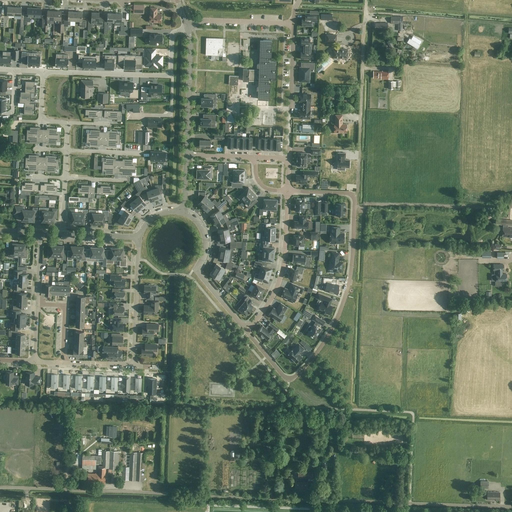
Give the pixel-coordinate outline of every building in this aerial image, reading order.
[(30,16),(34,16),(35,8),(28,8),(27,15),(24,15),(24,17),(24,24),(27,24),(27,21),(30,21),(30,16)] [(42,8),(35,8),(34,16),(39,16),(38,18),(38,21),(41,21),(41,27),(44,27),(44,32),(47,32),(47,25),(44,25),(44,18),(44,15),(41,15),(42,8)] [(150,14),(150,22),(161,23),(161,20),(162,20),(162,18),(161,17),(161,15),(157,14),(157,8),(150,8),(150,14)] [(54,11),(54,18),(54,20),(58,20),(58,32),(63,33),(64,24),(61,24),(61,20),(61,11),(54,11)] [(75,21),(75,18),(75,12),(68,11),(68,19),(64,19),(64,26),(68,26),(68,24),(70,25),(71,21),(75,21)] [(82,12),(75,12),(75,18),(75,21),(80,21),(79,25),(82,25),(82,27),(86,27),(86,20),(82,20),(82,12)] [(103,26),(103,18),(103,17),(99,17),(99,13),(92,12),(91,24),(96,24),(96,26),(103,26)] [(115,21),(115,13),(108,13),(107,21),(108,21),(108,22),(105,22),(104,34),(107,34),(108,25),(111,25),(112,21),(115,21)] [(122,22),(122,18),(122,13),(115,13),(115,21),(117,22),(117,25),(121,25),(121,35),(124,35),(124,23),(121,23),(121,22),(122,22)] [(305,15),(305,19),(302,19),(302,26),(311,26),(312,22),(317,22),(317,16),(305,15)] [(391,16),(391,23),(398,24),(397,31),(402,31),(402,17),(391,16)] [(149,44),(155,45),(155,44),(162,44),(162,43),(163,43),(163,39),(162,39),(162,35),(156,34),(153,34),(149,34),(149,44)] [(398,43),(405,41),(403,34),(396,36),(398,43)] [(223,38),(206,38),(206,55),(218,55),(218,50),(220,48),(223,48),(223,38)] [(306,49),(312,49),(312,43),(310,43),(310,38),(301,38),(301,45),(306,45),(306,49)] [(409,38),(407,42),(418,49),(420,45),(409,38)] [(270,59),(271,40),(260,40),(259,64),(257,64),(257,67),(259,67),(259,70),(247,69),(243,69),(243,81),(247,81),(258,81),(258,87),(257,87),(256,90),(258,90),(258,99),(261,99),(269,99),(270,81),(269,81),(269,79),(273,79),(275,79),(276,61),(274,61),(269,61),(269,59),(270,59)] [(162,56),(155,56),(155,50),(148,49),(148,58),(145,58),(145,62),(150,62),(150,67),(157,67),(157,65),(162,65),(162,56)] [(312,49),(306,49),(306,52),(301,52),(300,59),(310,59),(310,55),(313,55),(313,52),(312,52),(312,49)] [(343,58),(348,58),(348,50),(341,49),(333,49),(332,58),(343,58)] [(13,60),(18,60),(19,50),(14,50),(13,56),(0,55),(0,64),(4,64),(4,65),(6,65),(6,64),(11,65),(11,59),(13,59),(13,60)] [(40,66),(41,57),(28,56),(28,52),(22,52),(22,59),(28,59),(27,65),(40,66)] [(88,69),(88,68),(89,68),(90,56),(84,56),(84,55),(79,54),(78,62),(83,62),(83,68),(84,68),(84,69),(88,69)] [(68,55),(63,55),(63,59),(56,58),(55,67),(68,67),(68,59),(68,55)] [(90,56),(89,68),(90,68),(90,69),(95,69),(95,68),(96,68),(96,63),(99,63),(100,55),(96,55),(96,56),(90,56)] [(105,58),(105,68),(114,69),(114,64),(116,64),(117,55),(110,55),(110,59),(105,58)] [(124,64),(124,69),(130,69),(130,55),(125,55),(125,56),(119,55),(118,64),(124,64)] [(130,69),(136,70),(136,64),(141,64),(142,56),(135,56),(135,55),(130,55),(130,69)] [(325,66),(331,61),(329,58),(323,64),(325,66)] [(315,68),(315,63),(304,63),(303,67),(300,67),(300,82),(305,82),(305,80),(309,81),(310,68),(315,68)] [(382,71),(373,71),(373,78),(381,78),(381,79),(388,79),(388,71),(382,71)] [(238,85),(238,76),(229,76),(229,85),(238,85)] [(89,97),(89,88),(93,88),(93,80),(81,80),(81,97),(89,97)] [(31,92),(36,93),(36,88),(35,88),(36,86),(35,86),(35,81),(24,81),(25,81),(25,92),(31,92)] [(116,86),(116,91),(123,91),(126,91),(126,94),(126,96),(131,96),(136,96),(136,93),(136,89),(133,89),(129,89),(129,87),(129,82),(123,82),(116,82),(116,86)] [(154,85),(153,85),(153,84),(152,84),(152,85),(151,85),(152,84),(151,84),(151,85),(150,85),(150,87),(150,88),(147,87),(147,92),(141,92),(141,100),(147,100),(147,94),(151,94),(159,94),(161,94),(162,85),(157,85),(155,85),(155,84),(154,84),(154,85)] [(25,92),(21,91),(20,96),(19,103),(24,103),(31,103),(31,92),(25,92)] [(108,103),(108,93),(98,93),(98,102),(108,103)] [(211,106),(212,106),(213,101),(216,101),(216,94),(209,94),(209,98),(201,98),(201,99),(200,99),(200,102),(201,102),(201,106),(208,106),(208,107),(211,107),(211,106)] [(303,106),(310,106),(310,102),(311,95),(299,94),(299,102),(303,102),(303,106)] [(23,113),(23,114),(33,114),(33,110),(35,110),(35,109),(34,109),(35,107),(35,103),(31,103),(24,103),(24,113),(23,113)] [(310,106),(303,106),(302,110),(299,110),(298,118),(310,118),(310,111),(309,111),(310,106)] [(102,117),(102,110),(86,109),(85,115),(88,115),(88,118),(98,118),(98,117),(102,117)] [(121,111),(104,110),(104,117),(108,117),(107,119),(118,119),(118,116),(121,116),(121,111)] [(230,111),(227,111),(226,122),(234,123),(235,120),(230,119),(230,111)] [(200,125),(211,126),(211,121),(215,122),(215,115),(209,115),(209,119),(200,118),(200,119),(199,119),(199,123),(200,123),(200,125)] [(346,132),(347,124),(341,124),(341,121),(342,121),(342,115),(335,115),(335,123),(334,123),(334,132),(346,132)] [(148,118),(148,127),(161,127),(161,118),(148,118)] [(27,135),(43,136),(43,129),(40,129),(40,127),(30,127),(30,130),(27,130),(27,135)] [(47,129),(43,129),(43,136),(60,136),(60,131),(57,131),(57,128),(47,128),(47,129)] [(87,138),(103,138),(103,132),(100,132),(100,130),(90,130),(90,133),(87,133),(87,138)] [(107,132),(103,132),(103,138),(120,139),(120,134),(117,134),(117,131),(107,130),(107,132)] [(43,136),(27,135),(26,140),(30,140),(29,143),(39,143),(39,142),(43,142),(43,136)] [(43,136),(43,142),(46,142),(46,144),(56,144),(56,141),(59,141),(60,136),(43,136)] [(103,145),(103,138),(87,138),(86,143),(90,143),(89,146),(99,146),(100,145),(103,145)] [(120,139),(103,138),(103,145),(106,145),(106,146),(116,147),(116,144),(119,144),(120,139)] [(165,152),(158,152),(159,152),(159,153),(151,153),(151,161),(165,161),(165,152)] [(298,153),(298,157),(297,157),(297,162),(297,166),(298,166),(302,166),(302,167),(305,167),(306,167),(306,166),(306,162),(310,162),(310,158),(307,158),(307,154),(307,153),(306,153),(298,153)] [(345,158),(345,153),(338,153),(337,157),(338,157),(338,159),(337,159),(337,167),(341,167),(340,170),(345,170),(345,168),(349,168),(349,160),(344,159),(344,158),(345,158)] [(42,163),(42,157),(39,157),(39,155),(29,155),(29,158),(26,157),(25,162),(42,163)] [(42,157),(42,163),(58,164),(59,159),(56,159),(56,156),(46,155),(46,157),(42,157)] [(102,166),(119,167),(119,160),(116,160),(116,159),(106,158),(106,161),(103,161),(102,166)] [(122,160),(119,160),(119,167),(135,167),(136,162),(132,162),(133,159),(123,159),(122,160)] [(42,170),(42,163),(25,162),(25,167),(28,168),(28,171),(38,171),(38,170),(42,170)] [(58,169),(58,164),(42,163),(42,170),(45,170),(45,171),(55,172),(55,169),(58,169)] [(115,173),(119,173),(119,167),(102,166),(102,171),(105,171),(105,174),(115,175),(115,173)] [(198,179),(209,179),(211,179),(211,166),(203,166),(203,169),(200,169),(200,170),(198,172),(197,172),(197,177),(198,177),(198,179)] [(135,167),(119,167),(119,173),(122,173),(122,175),(132,175),(132,172),(135,172),(135,167)] [(231,176),(231,175),(244,176),(244,174),(245,174),(246,174),(246,171),(245,170),(244,170),(244,169),(236,169),(236,168),(233,168),(233,169),(231,169),(231,172),(230,172),(230,176),(231,176)] [(231,175),(231,176),(231,181),(232,181),(232,187),(238,187),(239,182),(244,182),(244,181),(245,181),(245,180),(245,178),(245,177),(244,177),(244,176),(231,175)] [(307,184),(307,175),(300,175),(296,175),(296,183),(300,183),(307,184)] [(39,184),(35,184),(35,183),(25,182),(25,185),(22,185),(22,190),(38,191),(39,184)] [(54,184),(44,183),(44,184),(41,184),(40,191),(57,192),(57,187),(54,187),(54,184)] [(95,187),(91,187),(91,185),(81,185),(81,188),(78,188),(78,193),(95,194),(95,187)] [(155,185),(156,188),(153,189),(156,199),(162,197),(161,194),(162,194),(162,185),(157,185),(155,185)] [(111,186),(101,186),(101,187),(97,187),(97,194),(113,194),(114,189),(111,189),(111,186)] [(150,201),(151,201),(156,199),(153,189),(150,191),(146,186),(143,187),(146,192),(147,191),(150,201)] [(244,200),(253,192),(249,187),(243,192),(240,190),(235,195),(239,200),(242,198),(244,200)] [(198,204),(203,207),(209,200),(207,198),(205,196),(205,192),(198,192),(198,200),(199,200),(200,201),(198,204)] [(253,192),(244,200),(246,202),(244,204),(249,209),(254,204),(252,202),(257,196),(253,192)] [(145,205),(146,204),(146,203),(139,196),(135,200),(141,207),(143,206),(145,205)] [(296,207),(296,211),(304,212),(304,208),(306,208),(306,204),(304,204),(304,200),(300,200),(300,198),(297,198),(297,199),(296,199),(296,204),(295,204),(295,207),(296,207)] [(214,204),(216,207),(221,203),(219,200),(217,202),(214,199),(212,202),(209,200),(203,207),(204,209),(206,210),(207,211),(214,204)] [(270,209),(270,199),(264,199),(264,208),(263,208),(263,209),(259,209),(259,215),(263,215),(263,211),(266,211),(266,208),(270,209)] [(140,209),(141,207),(135,200),(130,203),(137,211),(138,210),(140,209)] [(225,200),(221,203),(216,207),(218,209),(227,202),(225,200)] [(335,215),(345,215),(345,211),(346,211),(346,208),(345,208),(345,203),(336,203),(335,215)] [(22,221),(28,221),(29,210),(24,210),(25,207),(15,206),(14,214),(22,214),(22,221)] [(33,210),(29,210),(28,221),(34,221),(35,215),(38,215),(38,207),(33,207),(33,210)] [(48,222),(48,211),(45,211),(45,208),(39,208),(39,215),(42,215),(42,222),(48,222)] [(48,211),(48,222),(54,222),(54,218),(57,218),(57,209),(52,209),(52,211),(48,211)] [(82,212),(78,212),(78,223),(84,224),(84,217),(88,217),(88,210),(83,209),(82,212)] [(78,223),(78,212),(75,212),(75,210),(70,210),(69,218),(72,219),(72,223),(78,223)] [(98,224),(98,213),(94,213),(94,210),(89,210),(89,217),(92,217),(92,224),(98,224)] [(98,213),(98,224),(104,224),(104,218),(108,218),(108,211),(103,210),(102,213),(98,213)] [(122,215),(131,220),(131,219),(132,218),(133,217),(134,215),(133,215),(125,210),(122,215)] [(213,219),(214,220),(222,215),(219,210),(211,215),(210,215),(211,217),(213,219)] [(127,225),(131,220),(122,215),(120,218),(118,217),(114,224),(111,224),(111,225),(124,225),(125,224),(127,225)] [(215,224),(216,226),(217,225),(225,220),(222,215),(214,220),(214,222),(215,224)] [(306,222),(307,216),(299,216),(299,220),(300,220),(300,221),(294,221),(294,228),(295,228),(295,229),(301,230),(301,228),(308,228),(308,222),(306,222)] [(495,224),(497,224),(503,225),(503,227),(502,236),(510,237),(511,236),(511,228),(507,228),(507,225),(511,225),(511,220),(496,219),(495,224)] [(261,223),(261,233),(275,233),(275,231),(276,231),(276,228),(275,228),(275,227),(269,227),(269,223),(270,224),(270,223),(261,223)] [(228,228),(228,229),(218,230),(218,232),(219,234),(219,236),(229,234),(229,231),(233,230),(232,226),(228,228)] [(330,233),(330,243),(337,244),(338,242),(344,243),(344,233),(339,233),(339,231),(340,231),(340,227),(332,227),(332,233),(330,233)] [(275,233),(261,233),(260,243),(270,243),(268,243),(268,239),(275,240),(275,239),(276,239),(276,236),(275,236),(275,233)] [(294,235),(293,245),(304,246),(304,236),(294,235)] [(18,255),(19,244),(13,243),(12,250),(9,250),(8,257),(14,257),(14,254),(18,255)] [(263,250),(263,253),(275,254),(275,250),(274,250),(274,248),(267,247),(267,243),(270,244),(270,243),(260,243),(259,249),(263,250)] [(19,244),(18,255),(24,255),(24,257),(27,257),(27,250),(25,250),(25,244),(19,244)] [(57,256),(57,245),(51,245),(51,249),(48,249),(48,258),(53,258),(53,256),(57,256)] [(57,245),(57,256),(61,257),(61,259),(66,260),(66,252),(63,252),(64,246),(57,245)] [(77,257),(77,246),(71,246),(71,252),(68,252),(67,260),(73,260),(73,257),(77,257)] [(77,246),(77,257),(81,257),(81,260),(87,261),(87,253),(83,253),(83,247),(77,246)] [(87,253),(87,261),(97,261),(97,257),(97,247),(96,247),(95,246),(92,246),(92,247),(91,247),(91,249),(91,254),(87,254),(87,253)] [(99,247),(97,247),(97,257),(100,258),(100,261),(103,261),(103,263),(103,266),(106,266),(106,263),(107,255),(103,255),(104,247),(103,247),(102,246),(100,246),(99,247)] [(117,259),(117,248),(115,248),(115,247),(112,247),(112,248),(111,248),(111,255),(107,255),(106,263),(113,263),(113,259),(117,259)] [(117,248),(117,259),(120,259),(120,266),(126,266),(126,258),(123,258),(123,251),(124,251),(124,249),(123,249),(123,248),(122,248),(122,247),(119,247),(119,248),(117,248)] [(220,247),(219,253),(229,255),(232,255),(234,248),(230,248),(230,249),(220,247)] [(228,261),(228,262),(231,263),(232,255),(229,255),(219,253),(218,259),(228,261)] [(258,261),(259,262),(267,263),(265,263),(266,260),(273,261),(273,258),(274,258),(275,254),(263,253),(263,256),(259,256),(258,261)] [(330,261),(329,269),(335,270),(334,272),(338,272),(338,270),(342,270),(343,262),(338,262),(339,253),(332,253),(331,261),(330,261)] [(293,254),(292,263),(305,264),(305,260),(310,261),(310,257),(306,256),(306,255),(293,254)] [(261,268),(260,271),(270,275),(272,269),(265,266),(266,263),(267,263),(259,262),(257,267),(261,268)] [(217,264),(216,264),(215,265),(214,267),(213,269),(222,274),(225,269),(216,264),(217,264)] [(503,264),(493,264),(493,270),(497,270),(497,274),(496,274),(496,281),(506,281),(506,279),(507,279),(507,276),(506,276),(506,274),(502,274),(502,270),(503,270),(503,264)] [(289,275),(288,278),(296,280),(298,273),(302,274),(304,268),(297,266),(296,270),(291,268),(290,272),(289,275)] [(220,277),(222,274),(213,269),(210,274),(213,275),(212,277),(222,289),(215,280),(217,278),(219,279),(221,277),(220,277)] [(18,280),(28,280),(28,278),(28,274),(22,274),(22,271),(14,270),(13,276),(18,276),(18,280)] [(270,275),(260,271),(259,274),(255,273),(254,279),(261,282),(260,282),(261,278),(268,280),(270,275)] [(125,279),(121,279),(121,275),(110,275),(110,281),(114,281),(114,286),(125,286),(125,279)] [(333,293),(336,294),(338,285),(331,283),(331,278),(332,278),(323,277),(322,283),(326,284),(324,290),(328,292),(328,293),(333,294),(333,293)] [(28,280),(18,280),(18,283),(13,283),(13,288),(21,289),(21,286),(28,286),(28,283),(28,280)] [(254,286),(253,289),(262,294),(263,292),(264,291),(266,289),(252,282),(251,284),(254,286)] [(155,293),(156,286),(153,286),(153,284),(149,284),(149,285),(144,285),(144,292),(147,293),(147,299),(153,299),(153,293),(155,293)] [(292,284),(289,290),(285,288),(284,289),(284,290),(283,292),(281,297),(288,299),(289,301),(291,302),(293,301),(294,302),(298,292),(301,294),(303,289),(292,284)] [(115,294),(114,299),(124,299),(125,292),(118,292),(118,289),(112,288),(112,294),(115,294)] [(262,294),(253,289),(251,292),(248,290),(247,292),(260,300),(261,297),(261,296),(262,294)] [(17,296),(17,300),(27,300),(27,294),(20,293),(20,290),(14,290),(14,296),(17,296)] [(332,306),(330,305),(332,299),(318,293),(316,298),(322,300),(318,310),(322,311),(321,312),(326,314),(326,313),(329,314),(332,306)] [(239,301),(250,311),(252,309),(251,308),(254,306),(248,301),(250,298),(245,294),(239,301)] [(27,307),(27,300),(17,300),(17,303),(13,303),(13,309),(19,309),(19,306),(27,307)] [(149,314),(154,314),(154,311),(158,311),(159,301),(151,301),(151,305),(144,305),(144,314),(146,314),(147,315),(148,315),(149,314)] [(250,311),(239,301),(236,305),(239,308),(238,309),(243,312),(242,313),(245,315),(245,314),(246,315),(248,312),(248,313),(250,311)] [(113,308),(113,315),(124,315),(124,307),(117,307),(118,304),(109,303),(109,308),(113,308)] [(283,315),(283,314),(287,307),(281,303),(277,308),(278,309),(277,310),(273,308),(269,315),(279,321),(283,315)] [(14,320),(27,320),(27,317),(26,317),(26,314),(21,314),(21,311),(11,310),(11,316),(14,316),(14,320)] [(318,323),(323,326),(325,322),(315,315),(312,319),(316,322),(314,325),(308,334),(315,339),(321,329),(316,326),(318,323)] [(120,318),(109,317),(109,326),(113,326),(112,330),(123,331),(123,323),(119,323),(120,318)] [(27,323),(27,320),(14,320),(14,323),(10,323),(10,329),(20,329),(20,326),(26,326),(26,323),(27,323)] [(274,330),(276,332),(279,329),(270,322),(267,325),(270,327),(268,329),(262,325),(257,332),(261,334),(260,335),(263,338),(264,337),(267,340),(272,333),(274,330)] [(158,331),(159,324),(147,324),(147,328),(143,328),(142,335),(153,336),(154,331),(158,331)] [(16,340),(25,341),(25,334),(17,334),(18,331),(9,330),(9,336),(16,337),(16,340)] [(290,331),(287,340),(289,341),(290,339),(292,340),(295,333),(290,331)] [(120,337),(120,334),(112,333),(112,337),(113,337),(112,344),(122,344),(123,337),(120,337)] [(157,345),(150,345),(145,344),(145,348),(142,348),(141,355),(152,355),(153,351),(157,351),(157,345)] [(293,349),(288,355),(291,358),(291,359),(293,361),(294,361),(296,363),(302,357),(298,354),(300,353),(304,349),(299,344),(294,349),(293,349)] [(114,347),(103,346),(103,353),(107,353),(107,359),(122,359),(122,351),(114,350),(114,347)] [(4,379),(5,380),(6,380),(6,384),(13,384),(18,384),(18,378),(13,377),(14,372),(6,372),(6,375),(5,375),(4,376),(4,379)] [(26,372),(25,384),(34,385),(34,384),(40,384),(41,377),(34,377),(34,373),(32,373),(31,372),(29,372),(28,372),(26,372)] [(118,377),(112,376),(111,380),(109,379),(109,384),(111,384),(111,390),(118,390),(118,377)] [(130,377),(123,377),(123,382),(121,382),(121,387),(123,387),(123,391),(129,392),(130,377)] [(148,393),(156,393),(157,377),(148,377),(148,393)] [(59,422),(59,437),(66,437),(67,422),(59,422)] [(108,469),(118,470),(119,451),(103,451),(102,466),(99,466),(98,473),(95,473),(95,474),(88,473),(88,482),(95,482),(105,483),(105,482),(106,482),(107,481),(107,480),(107,479),(105,479),(106,474),(104,474),(105,468),(108,468),(108,469)] [(143,481),(145,453),(123,452),(121,480),(143,481)] [(82,455),(82,469),(96,469),(96,464),(101,464),(101,455),(82,455)] [(300,477),(299,482),(295,482),(295,490),(307,491),(307,482),(306,482),(306,477),(313,477),(313,472),(298,472),(298,477),(300,477)] [(499,500),(500,492),(487,492),(487,500),(499,500)]
